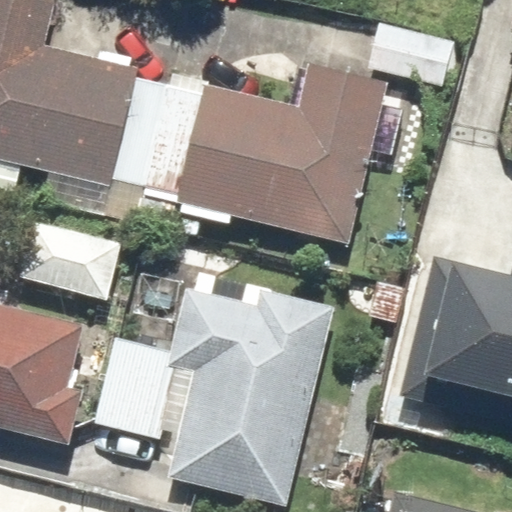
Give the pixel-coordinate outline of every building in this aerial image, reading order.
[(107,195),(136,203),(167,88),(44,56),(58,4),(42,0),(0,0),(0,195),(10,198),(17,172),(107,195)] [(453,44),(369,29),(362,71),(446,85),(453,44)] [(196,96),(167,88),(136,203),(341,257),(385,90),(297,67),(286,111),(198,88),(196,96)] [(111,249),(26,232),(15,285),(100,302),(111,249)] [(502,278),(429,261),(395,402),(511,430),(511,250),(509,250),(502,278)] [(282,511),(329,311),(245,292),(242,308),(188,296),(169,377),(188,381),(164,485),(281,511),(282,511)] [(0,425),(56,438),(78,337),(0,319),(0,425)] [(166,364),(106,352),(90,429),(151,442),(166,364)]
